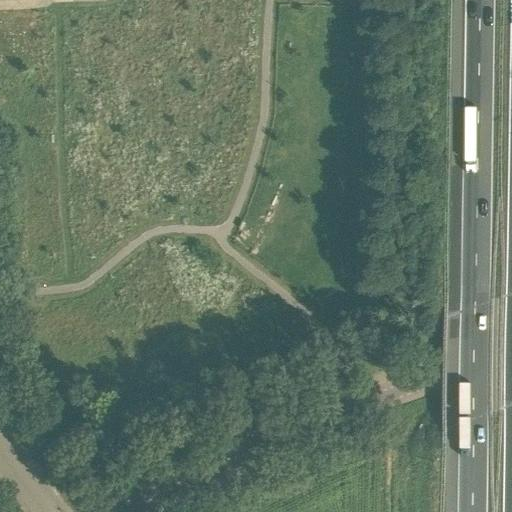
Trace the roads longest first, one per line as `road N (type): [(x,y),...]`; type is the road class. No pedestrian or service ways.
road 1 (motorway): [(480,0),(471,511)]
road 2 (tertiary): [(150,511),(246,458),(511,351)]
